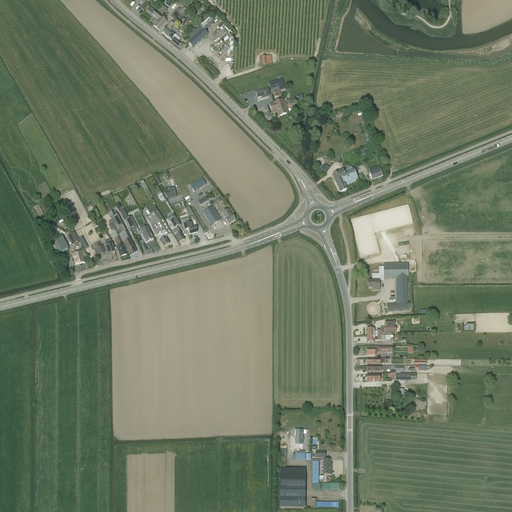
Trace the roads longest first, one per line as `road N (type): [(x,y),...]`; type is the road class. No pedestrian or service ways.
road 1 (tertiary): [(315,204),(207,81),(112,0)]
road 2 (tertiary): [(349,511),(346,300)]
road 3 (primary): [(511,137),(329,211)]
road 4 (residential): [(78,288),(77,275),(86,271),(230,237),(238,247)]
road 5 (primary): [(238,247),(78,288)]
